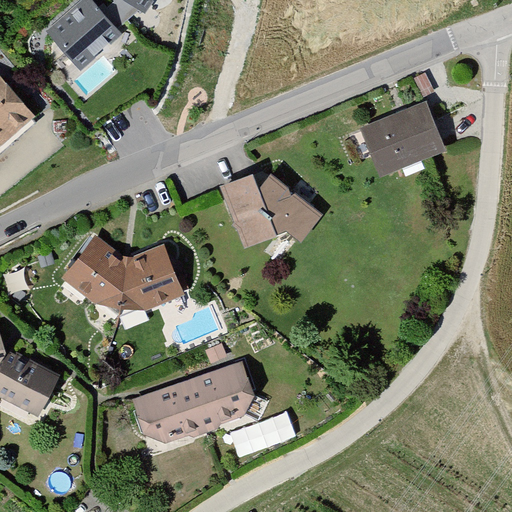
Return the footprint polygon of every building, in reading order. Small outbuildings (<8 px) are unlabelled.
[(88,0),(52,32),(82,66),(119,33),(89,0),(88,0)] [(128,0),(144,10),(151,0),(128,0)] [(0,143),(27,121),(0,86),(0,143)] [(354,135),(373,182),(438,154),(421,107),(354,135)] [(214,190),(238,252),(278,234),(295,243),(317,218),(268,175),(251,191),(246,177),(214,190)] [(89,237),(53,279),(88,312),(141,316),(178,298),(163,249),(125,263),(89,237)] [(0,351),(0,408),(33,423),(52,379),(3,359),(0,351)] [(239,366),(126,405),(133,437),(161,446),(239,417),(247,394),(239,366)]
